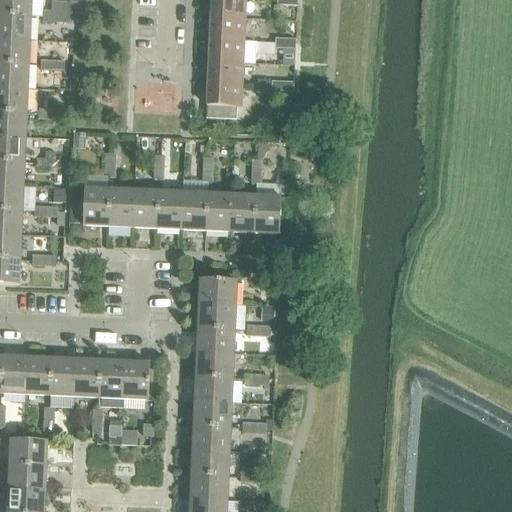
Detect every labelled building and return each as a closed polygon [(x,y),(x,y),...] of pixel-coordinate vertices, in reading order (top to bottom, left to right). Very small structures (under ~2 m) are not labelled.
[(43,14),(43,0),(0,0),(0,17),(31,19),(42,19),(43,14)] [(79,21),(80,0),(69,0),(69,7),(52,6),(52,15),(55,15),(54,24),(66,25),(66,20),(79,21)] [(246,1),(228,0),(210,0),(210,21),(245,22),(246,1)] [(55,15),(52,15),(43,14),(42,19),(42,24),(54,24),(55,15)] [(0,41),(29,43),(31,19),(0,17),(0,41)] [(245,22),(210,21),(209,42),(244,44),(245,22)] [(274,50),(285,51),(285,41),(275,40),(274,50)] [(0,66),(28,67),(29,43),(0,41),(0,66)] [(295,41),(285,41),(285,51),(295,51),(295,41)] [(244,44),(209,42),(208,64),(243,66),(244,44)] [(40,72),(52,73),(53,64),(41,63),(40,72)] [(64,64),(53,64),(52,73),(64,73),(64,69),(64,64)] [(243,66),(208,64),(207,85),(242,87),(243,66)] [(0,90),(27,92),(28,67),(0,66),(0,90)] [(271,93),(283,94),(283,84),(271,83),(271,93)] [(293,84),(283,84),(283,94),(293,94),(293,84)] [(242,87),(207,85),(206,121),(236,122),(236,109),(241,110),(242,87)] [(0,115),(26,116),(27,92),(0,90),(0,115)] [(50,112),(38,112),(38,121),(50,122),(50,112)] [(62,113),(50,112),(50,122),(61,122),(62,113)] [(0,139),(25,141),(26,116),(0,115),(0,139)] [(284,136),(285,126),(279,126),(275,130),(274,136),(284,136)] [(0,163),(24,165),(25,141),(0,139),(0,163)] [(257,157),(257,163),(261,163),(265,157),(267,154),(267,145),(257,144),(257,157)] [(106,156),(105,168),(114,168),(115,157),(106,156)] [(154,158),(154,170),(163,170),(164,159),(154,158)] [(203,160),(203,172),(212,173),(212,161),(203,160)] [(36,170),(48,170),(48,161),(36,161),(36,170)] [(60,162),(48,161),(48,170),(59,171),(60,162)] [(0,188),(23,189),(24,165),(0,163),(0,188)] [(252,163),(251,175),(261,175),(261,163),(257,163),(252,163)] [(114,168),(105,168),(105,180),(114,180),(114,168)] [(163,170),(154,170),(153,182),(163,182),(163,170)] [(212,173),(203,172),(202,184),(211,184),(212,173)] [(261,175),(251,175),(251,186),(260,187),(261,175)] [(0,212),(22,214),(23,189),(0,188),(0,212)] [(82,228),(107,229),(109,192),(84,191),(82,228)] [(133,193),(109,192),(107,229),(131,230),(133,193)] [(158,194),(133,193),(131,230),(156,231),(158,194)] [(182,195),(158,194),(156,231),(180,232),(182,195)] [(207,196),(182,195),(180,232),(205,233),(207,196)] [(231,197),(207,196),(205,233),(229,235),(231,197)] [(255,198),(231,197),(229,235),(253,236),(255,198)] [(280,199),(255,198),(253,236),(279,237),(280,199)] [(34,219),(45,219),(46,210),(34,209),(34,219)] [(58,210),(46,210),(45,219),(57,220),(58,210)] [(0,236),(21,238),(22,214),(0,212),(0,236)] [(0,261),(20,262),(21,238),(0,236),(0,261)] [(31,267),(43,268),(44,259),(32,258),(31,267)] [(55,259),(44,259),(43,268),(55,268),(55,259)] [(0,286),(19,287),(20,262),(0,261),(0,286)] [(272,290),(272,280),(260,280),(260,289),(272,290)] [(199,281),(198,306),(235,308),(236,283),(199,281)] [(235,308),(198,306),(197,331),(234,332),(235,308)] [(238,307),(238,329),(245,329),(246,307),(238,307)] [(261,310),(260,321),(273,321),(274,311),(261,310)] [(246,337),(257,338),(258,328),(246,328),(246,337)] [(270,329),(258,328),(257,338),(269,338),(270,329)] [(234,332),(197,331),(196,355),(233,356),(234,332)] [(233,356),(196,355),(195,379),(232,381),(233,356)] [(24,397),(26,360),(2,359),(0,396),(24,397)] [(51,361),(26,360),(24,397),(49,398),(51,361)] [(76,362),(51,361),(49,398),(73,399),(76,362)] [(100,363),(76,362),(73,399),(98,400),(100,363)] [(124,364),(100,363),(98,400),(122,402),(124,364)] [(149,365),(124,364),(122,402),(147,403),(149,365)] [(244,386),(255,387),(256,377),(244,377),(244,386)] [(268,378),(256,377),(255,387),(267,387),(268,378)] [(232,381),(195,379),(194,404),(231,405),(232,381)] [(231,405),(194,404),(192,428),(230,430),(231,405)] [(44,410),(44,422),(53,423),(53,411),(44,410)] [(93,413),(92,425),(102,425),(102,413),(93,413)] [(53,423),(44,422),(43,434),(52,434),(53,423)] [(102,425),(92,425),(92,436),(101,436),(102,425)] [(242,435),(253,435),(254,426),(242,425),(242,435)] [(143,438),(152,439),(152,427),(143,426),(143,438)] [(266,426),(254,426),(253,435),(265,436),(266,426)] [(230,430),(192,428),(191,453),(229,454),(230,430)] [(9,442),(8,467),(46,469),(47,443),(9,442)] [(229,454),(191,453),(190,477),(228,478),(229,454)] [(46,469),(8,467),(7,491),(45,493),(46,469)] [(239,484),(251,484),(252,475),(240,474),(239,484)] [(263,475),(252,475),(251,484),(263,485),(263,475)] [(228,478),(190,477),(189,501),(227,503),(228,478)] [(43,511),(45,493),(7,491),(6,511),(43,511)] [(226,511),(227,503),(189,501),(188,511),(226,511)]
